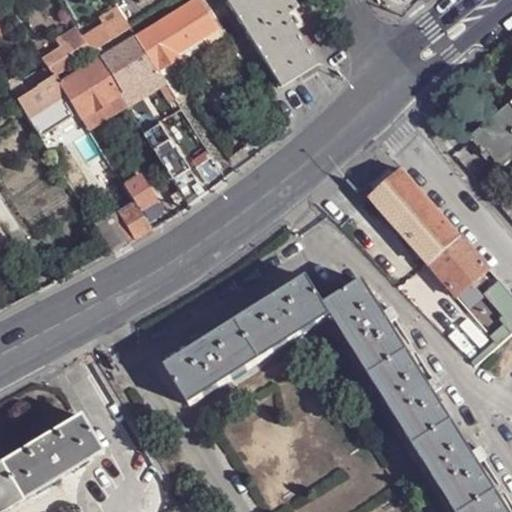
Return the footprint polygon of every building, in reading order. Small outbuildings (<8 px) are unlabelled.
[(200,0),(196,0),(158,23),(176,54),(201,38),(218,28),(200,0)] [(276,82),(279,88),(317,65),(286,16),(298,8),(292,0),(230,0),(227,2),(276,82)] [(104,27),(113,40),(130,28),(122,16),(104,27)] [(158,23),(137,37),(158,71),(169,64),(179,58),(176,54),(158,23)] [(85,40),(93,52),(113,40),(104,27),(85,40)] [(70,66),(93,52),(85,40),(81,35),(80,35),(74,28),(56,39),(65,54),(63,54),(70,66)] [(218,28),(201,38),(208,50),(225,40),(218,28)] [(137,37),(102,59),(122,93),(152,75),(158,71),(137,37)] [(169,64),(174,71),(208,50),(201,38),(176,54),(179,58),(169,64)] [(48,67),(55,76),(70,66),(63,54),(47,65),(48,67)] [(99,61),(60,85),(66,95),(74,107),(80,119),(88,114),(120,95),(99,61)] [(175,99),(175,100),(187,93),(174,71),(169,64),(158,71),(163,80),(175,99)] [(36,87),(55,76),(48,67),(31,79),(36,87)] [(158,71),(152,75),(157,84),(163,80),(158,71)] [(122,93),(120,95),(126,103),(128,107),(160,87),(157,84),(152,75),(122,93)] [(55,76),(36,87),(16,101),(20,106),(40,137),(70,117),(67,111),(59,99),(66,95),(60,85),(55,76)] [(16,101),(36,87),(31,79),(15,88),(19,92),(13,95),(14,98),(16,101)] [(163,80),(157,84),(160,87),(168,102),(175,99),(163,80)] [(59,99),(67,111),(74,107),(66,95),(59,99)] [(94,122),(96,127),(128,107),(126,103),(120,95),(88,114),(94,122)] [(511,103),(470,139),(482,154),(486,152),(501,170),(511,161),(511,162),(511,103)] [(94,122),(88,114),(80,119),(89,131),(96,127),(94,122)] [(284,135),(276,122),(252,139),(261,153),(267,148),(273,142),(284,135)] [(155,151),(173,181),(189,170),(159,124),(144,133),(155,151)] [(236,173),(256,156),(247,145),(227,159),(236,173)] [(206,183),(211,191),(227,180),(212,158),(196,167),(206,183)] [(179,190),(185,199),(200,187),(190,173),(189,170),(173,181),(179,190)] [(402,171),(370,199),(371,200),(428,264),(457,298),(489,270),(402,171)] [(133,203),(139,211),(154,202),(156,201),(141,175),(123,186),(131,199),(133,203)] [(200,187),(185,199),(190,207),(205,196),(200,187)] [(185,199),(179,190),(170,195),(175,205),(185,199)] [(117,207),(120,211),(133,203),(131,199),(117,207)] [(428,264),(371,200),(343,225),(400,289),(428,264)] [(154,202),(139,211),(146,225),(162,215),(154,202)] [(120,211),(117,213),(135,242),(151,232),(146,225),(139,211),(133,203),(120,211)] [(108,245),(109,246),(113,253),(123,248),(135,242),(117,213),(115,210),(93,222),(96,226),(108,245)] [(146,225),(151,232),(167,222),(162,215),(146,225)] [(0,257),(11,250),(0,232),(0,257)] [(190,407),(331,318),(324,308),(307,279),(277,298),(266,305),(207,342),(196,348),(166,368),(190,407)] [(511,295),(500,282),(490,290),(504,306),(511,299),(511,295)] [(453,511),(508,511),(478,464),(471,454),(434,394),(427,384),(390,324),(383,314),(363,283),(324,308),(331,318),(453,511)] [(262,298),(266,305),(277,298),(273,291),(262,298)] [(383,314),(390,324),(396,320),(389,310),(383,314)] [(192,342),(196,348),(207,342),(202,336),(192,342)] [(427,384),(434,394),(441,391),(434,379),(427,384)] [(0,511),(6,511),(101,455),(78,416),(0,463),(0,511)] [(479,449),(471,454),(478,464),(485,460),(479,449)]
